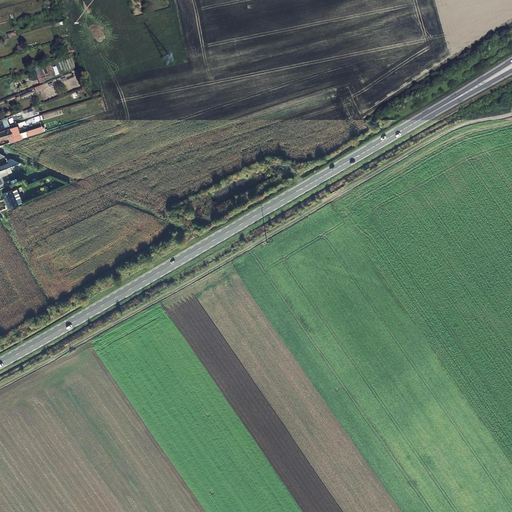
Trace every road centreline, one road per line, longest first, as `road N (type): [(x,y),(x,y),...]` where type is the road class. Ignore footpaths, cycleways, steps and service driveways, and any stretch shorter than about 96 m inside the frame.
road 1 (secondary): [(0,364),(511,64)]
road 2 (track): [(0,387),(451,130),(511,114)]
road 3 (track): [(511,22),(365,118)]
